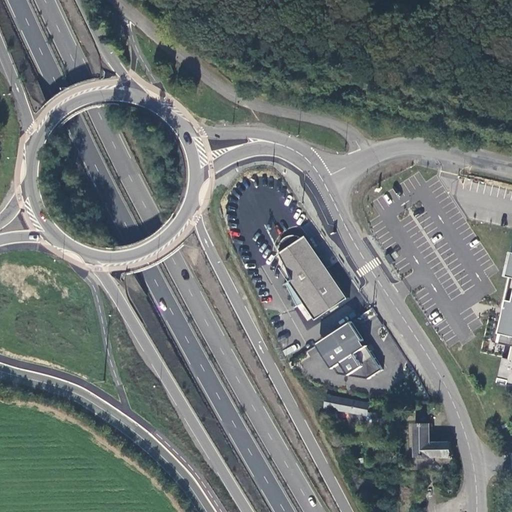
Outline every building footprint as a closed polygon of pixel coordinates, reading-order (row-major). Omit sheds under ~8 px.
[(320,321),(351,300),(310,238),(307,240),(303,238),(298,237),(293,237),(288,240),(285,243),(282,248),(281,254),(283,259),(286,263),(290,266),(296,282),(292,286),(302,308),(309,305),(320,321)] [(511,249),(506,271),(511,272),(511,294),(511,298),(506,296),(498,328),(501,328),(511,330),(511,249)] [(339,374),(368,378),(382,369),(357,332),(350,321),(318,343),(325,353),(339,374)] [(511,330),(501,328),(498,342),(511,345),(511,358),(507,358),(502,379),(511,381),(511,382),(511,385),(511,330)] [(327,410),(379,419),(380,411),(380,408),(378,405),(375,404),(372,405),(329,398),(327,410)] [(416,459),(454,459),(452,443),(434,443),(433,426),(415,426),(416,459)]
